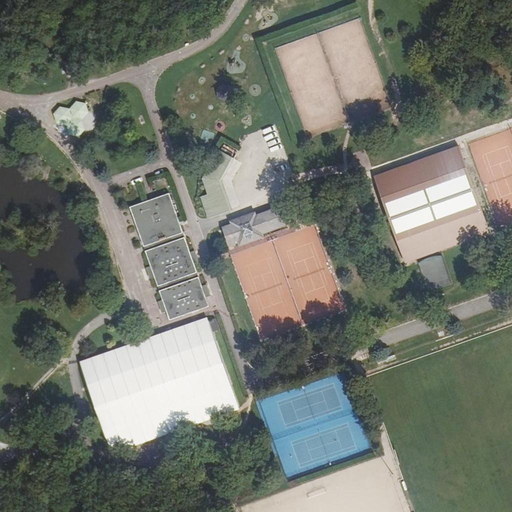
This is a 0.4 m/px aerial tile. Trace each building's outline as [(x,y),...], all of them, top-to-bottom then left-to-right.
[(64,61),(68,76),(76,74),(73,59),(64,61)] [(82,121),(82,118),(87,113),(85,105),(77,103),(72,108),(68,111),(61,109),(56,114),(58,122),(65,124),(68,126),(71,133),(78,135),(84,129),(82,121)] [(497,229),(466,145),(375,178),(406,263),(497,229)] [(232,154),(222,148),(204,180),(206,186),(209,194),(202,197),(210,218),(231,211),(221,181),(233,158),(231,157),(233,154),(232,154)] [(202,287),(199,278),(194,279),(192,274),(197,272),(194,264),(197,263),(194,252),(190,253),(184,238),(180,239),(178,234),(183,233),(178,220),(170,195),(130,210),(143,247),(148,246),(149,250),(145,252),(147,259),(150,267),(146,268),(150,279),(154,278),(157,287),(162,286),(163,290),(159,292),(162,301),(158,302),(162,314),(166,312),(169,321),(209,307),(205,298),(210,296),(206,285),(202,287)] [(261,232),(262,235),(287,225),(284,216),(290,214),(286,204),(283,205),(281,200),(272,203),(274,210),(257,216),(256,212),(231,221),(232,225),(223,228),(230,248),(240,244),(238,240),(261,232)] [(238,240),(240,244),(241,247),(264,238),(262,235),(261,232),(238,240)] [(427,290),(451,285),(445,255),(421,261),(427,290)] [(217,320),(86,355),(111,449),(243,415),(220,329),(219,329),(217,320)]
